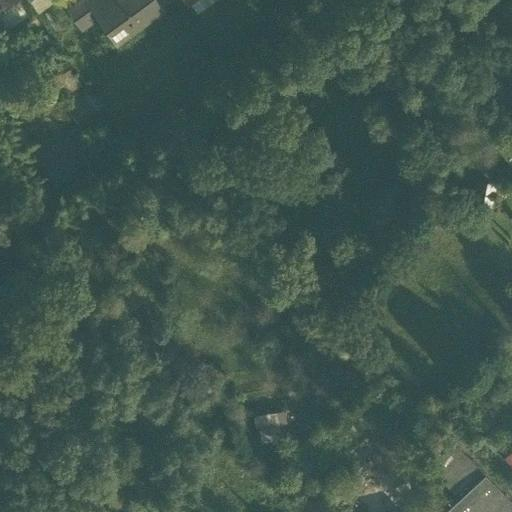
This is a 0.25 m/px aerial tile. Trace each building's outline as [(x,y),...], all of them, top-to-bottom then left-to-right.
[(82,0),(67,12),(76,24),(92,12),(115,44),(163,9),(162,7),(156,0),(82,0)] [(60,101),(80,86),(70,71),(49,86),(60,101)] [(87,98),(69,111),(79,124),(97,111),(87,98)] [(263,442),(276,440),(274,427),(278,425),(276,414),(254,418),(255,429),(259,429),(263,442)] [(436,461),(430,467),(461,497),(485,475),(453,444),(436,461)] [(511,511),(511,502),(485,475),(461,497),(443,511),(511,511)]
